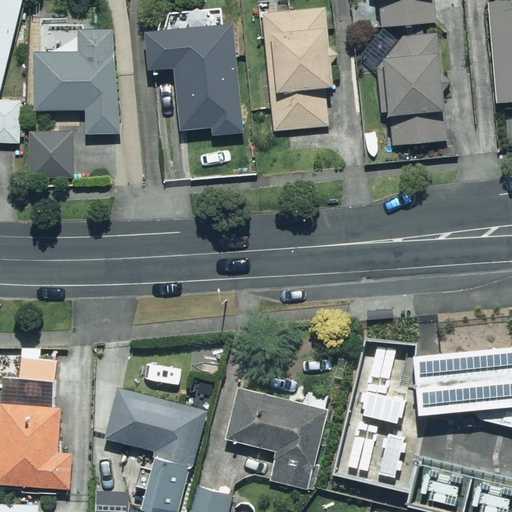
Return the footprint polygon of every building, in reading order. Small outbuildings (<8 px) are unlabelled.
[(0,0),(0,93),(23,0),(0,0)] [(433,25),(431,0),(374,0),(376,28),(433,25)] [(511,1),(487,3),(495,103),(511,101),(511,1)] [(325,9),(262,15),(274,132),(330,127),(327,90),(333,90),(325,9)] [(188,29),(146,32),(150,73),(168,72),(173,133),(211,130),(212,140),(244,137),(235,26),(223,27),(222,11),(187,13),(188,29)] [(67,20),(41,21),(41,53),(34,53),(35,132),(31,132),(32,178),(75,177),(74,114),(86,114),(87,137),(121,136),(114,30),(84,30),(84,26),(68,26),(67,20)] [(447,142),(436,33),(390,38),(392,58),(382,59),(390,148),(447,142)] [(0,144),(21,145),(21,101),(0,101),(0,144)] [(511,346),(413,357),(418,416),(511,406),(511,346)] [(400,353),(377,348),(370,389),(393,393),(400,353)] [(17,377),(1,376),(0,386),(0,485),(69,490),(72,451),(59,450),(61,407),(54,407),(56,357),(19,355),(17,377)] [(182,511),(208,409),(116,386),(103,437),(154,450),(140,507),(160,511),(182,511)] [(328,408),(238,387),(225,440),(274,451),(267,479),(308,489),(328,408)] [(402,398),(365,392),(362,416),(398,421),(402,398)] [(380,428),(359,423),(349,466),(369,471),(380,428)] [(412,436),(387,429),(376,471),(401,477),(412,436)] [(511,511),(511,485),(422,465),(414,501),(462,511),(511,511)] [(211,511),(217,488),(198,483),(190,511),(211,511)] [(126,511),(127,488),(97,487),(96,511),(126,511)] [(385,511),(386,511),(295,491),(290,511),(385,511)] [(37,511),(38,505),(0,503),(0,511),(37,511)]
